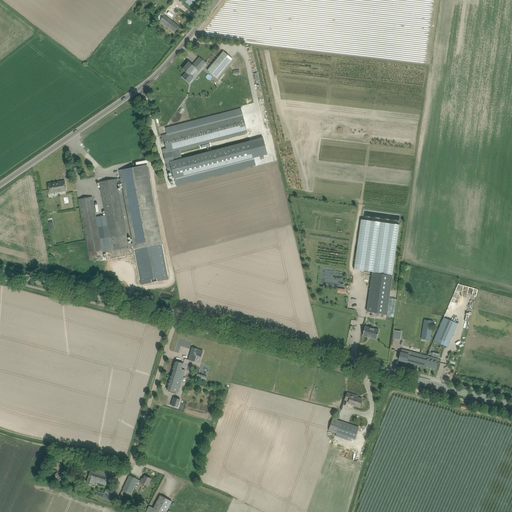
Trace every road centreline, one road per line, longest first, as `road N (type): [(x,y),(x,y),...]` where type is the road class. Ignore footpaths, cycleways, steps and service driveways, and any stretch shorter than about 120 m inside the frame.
road 1 (tertiary): [(511,405),(0,271)]
road 2 (tertiary): [(0,185),(153,77),(217,0)]
